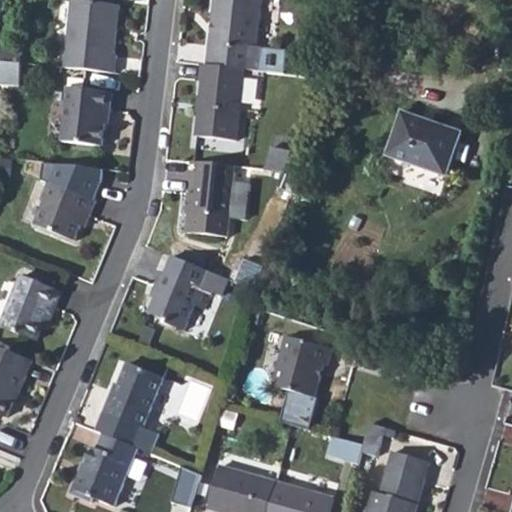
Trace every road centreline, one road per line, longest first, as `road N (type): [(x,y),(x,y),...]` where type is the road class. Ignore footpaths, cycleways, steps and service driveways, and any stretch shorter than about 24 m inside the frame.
road 1 (residential): [(13,511),(141,212),(166,0)]
road 2 (residential): [(453,511),(511,237)]
